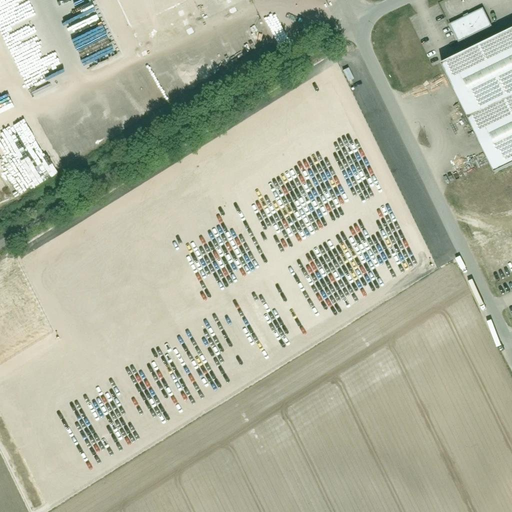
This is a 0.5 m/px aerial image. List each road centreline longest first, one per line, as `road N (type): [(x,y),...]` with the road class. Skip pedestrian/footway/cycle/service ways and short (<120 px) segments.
road 1 (unclassified): [(0,246),(356,25)]
road 2 (unclassified): [(356,25),(511,350)]
